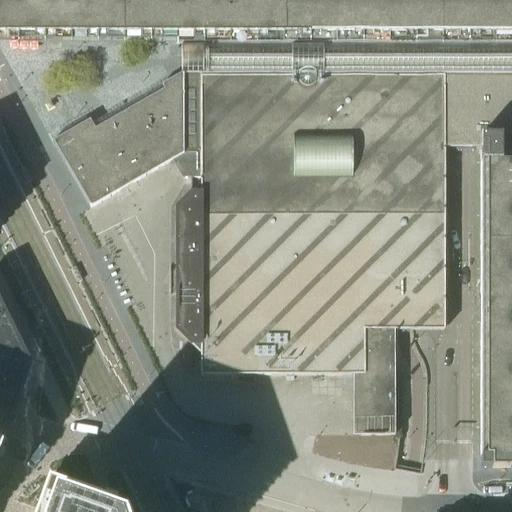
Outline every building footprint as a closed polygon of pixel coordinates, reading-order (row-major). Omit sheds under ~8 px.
[(0,0),(0,30),(74,31),(75,29),(93,29),(95,31),(153,31),(155,29),(173,29),(175,31),(190,31),(200,40),(260,40),(262,42),(268,42),(270,40),(291,40),(299,40),(298,0),(0,0)] [(511,0),(298,0),(299,40),(299,47),(390,47),(390,40),(391,40),(394,43),(410,43),(413,40),(443,40),(443,43),(511,43),(511,0)] [(90,120),(52,142),(91,208),(183,155),(183,154),(200,154),(200,184),(175,209),(175,331),(200,356),(200,375),(201,377),(360,377),(360,437),(394,437),(394,370),(394,345),(394,331),(415,331),(443,331),(444,331),(444,313),(444,150),(454,150),(479,150),(479,469),(511,469),(511,73),(454,74),(444,74),(444,79),(333,79),(321,89),(293,89),(281,79),(201,79),(201,90),(183,90),(183,88),(181,88),(181,90),(168,90),(168,88),(166,88),(110,121),(95,130),(90,120)] [(0,437),(4,439),(15,410),(16,406),(15,406),(21,389),(22,390),(23,386),(25,378),(26,379),(27,375),(30,366),(26,358),(25,354),(24,354),(19,345),(20,344),(17,339),(15,337),(16,336),(14,332),(13,332),(12,330),(12,329),(10,324),(9,324),(5,316),(6,316),(3,311),(1,309),(2,309),(0,304),(0,437)] [(49,479),(37,511),(118,511),(115,502),(49,479)]
